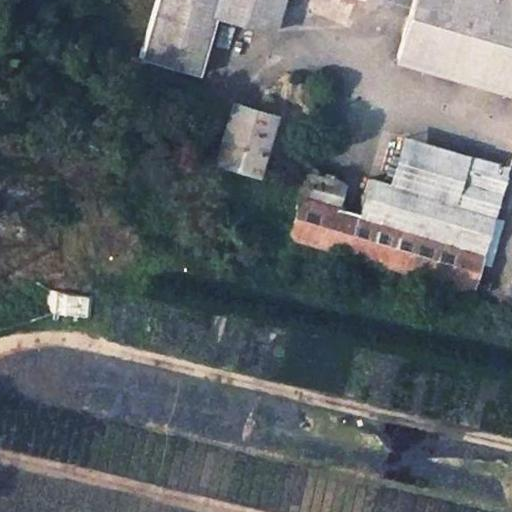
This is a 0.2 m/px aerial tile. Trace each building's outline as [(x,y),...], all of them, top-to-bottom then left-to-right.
[(155,0),(139,56),(196,74),(214,17),(271,32),(280,0),(155,0)] [(511,0),(412,0),(396,58),(511,92),(511,0)] [(386,40),(346,28),(287,235),(468,290),(503,167),(467,157),(453,203),(389,185),(369,179),(357,214),(338,208),(386,40)] [(272,117),(232,105),(214,160),(256,172),(272,117)] [(467,157),(402,138),(389,185),(453,203),(467,157)] [(93,295),(65,293),(63,314),(91,316),(93,295)]
